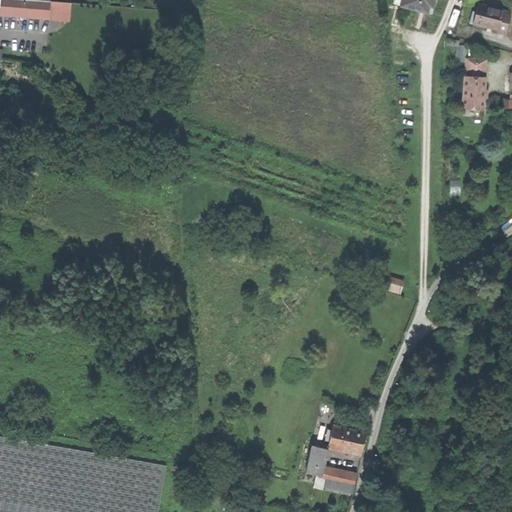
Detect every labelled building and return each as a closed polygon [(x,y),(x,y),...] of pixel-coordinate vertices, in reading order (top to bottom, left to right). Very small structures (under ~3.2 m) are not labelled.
[(43,0),(0,0),(0,14),(44,18),(46,0),(43,0)] [(433,0),(393,0),(393,3),(427,11),(429,5),(432,6),(433,0)] [(492,27),(506,31),(510,13),(501,11),(501,10),(477,4),(474,15),(480,17),(478,24),(492,27)] [(456,62),(466,62),(466,58),(467,46),(457,45),(456,62)] [(463,108),(482,109),(483,95),(486,95),(486,93),(486,91),(484,90),(486,60),(466,58),(466,62),(465,68),(463,108)] [(497,107),(511,106),(511,71),(511,72),(511,77),(504,77),(504,89),(511,89),(511,99),(504,99),(497,99),(497,107)] [(370,284),(399,293),(403,281),(374,272),(370,284)] [(333,487),(352,491),(356,472),(324,465),(328,448),(327,448),(328,445),(361,452),(363,442),(365,432),(333,425),(332,426),(315,422),(312,445),(305,443),(301,470),(322,475),(321,477),(322,477),(320,483),(334,487),(333,487)] [(0,511),(158,511),(166,465),(0,435),(0,511)]
